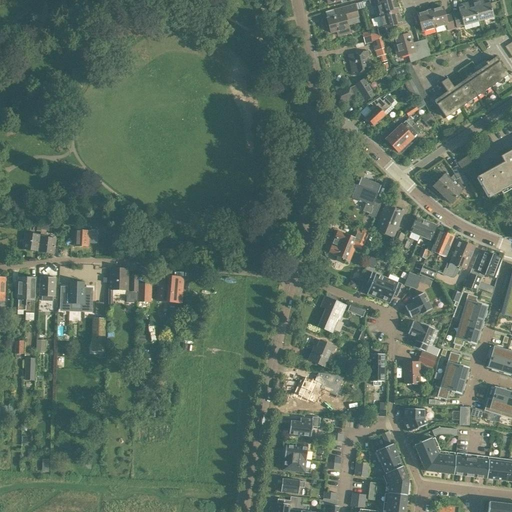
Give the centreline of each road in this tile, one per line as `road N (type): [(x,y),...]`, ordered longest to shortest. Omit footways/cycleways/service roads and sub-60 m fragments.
road 1 (residential): [(294,275),(64,259),(0,268)]
road 2 (track): [(244,502),(153,489),(0,490)]
road 3 (tertiary): [(242,511),(294,275)]
road 4 (tertiary): [(294,275),(317,128)]
road 5 (residential): [(402,178),(511,103)]
road 6 (residential): [(511,248),(459,226),(402,178)]
road 7 (residential): [(511,249),(474,374)]
road 8 (tertiary): [(317,128),(296,0)]
road 9 (residential): [(391,332),(391,315),(294,275)]
road 10 (residential): [(392,422),(350,434),(342,511)]
